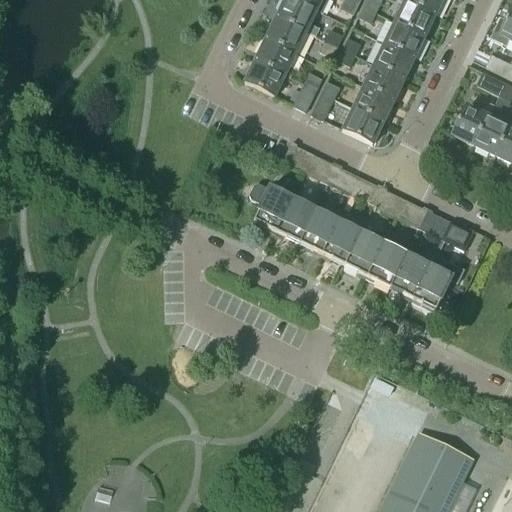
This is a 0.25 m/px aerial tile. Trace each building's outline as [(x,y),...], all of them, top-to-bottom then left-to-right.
[(314,41),(317,33),(308,28),(315,15),(285,0),(274,22),(304,37),(314,41)] [(321,18),(329,2),(328,0),(285,0),(315,15),(321,18)] [(375,17),(380,7),(367,0),(362,10),(375,17)] [(434,19),(443,0),(405,0),(404,5),(434,19)] [(351,20),(357,8),(345,2),(339,14),(351,20)] [(424,40),(434,19),(404,5),(393,26),(424,40)] [(370,29),(375,17),(362,10),(357,22),(370,29)] [(511,45),(511,17),(508,26),(501,23),(491,43),(506,50),(509,44),(511,45)] [(294,58),(304,37),(274,22),(264,43),(294,58)] [(413,62),(424,40),(393,26),(383,48),(413,62)] [(336,52),(341,41),(329,35),(324,46),(336,52)] [(288,82),(292,74),(287,72),(294,58),(264,43),(253,65),(283,80),(288,82)] [(354,61),(359,50),(346,44),(341,54),(354,61)] [(330,63),(336,52),(324,46),(318,57),(330,63)] [(402,84),(413,62),(383,48),(372,69),(402,84)] [(349,72),(354,61),(341,54),(336,65),(349,72)] [(508,83),(511,73),(511,68),(492,59),(485,72),(508,83)] [(272,102),(283,80),(253,65),(242,87),(272,102)] [(392,105),(402,84),(372,69),(362,91),(392,105)] [(499,102),(505,89),(482,78),(476,91),(499,102)] [(315,95),(320,85),(308,79),(303,89),(315,95)] [(332,103),(338,93),(325,87),(320,97),(332,103)] [(304,117),(315,95),(303,89),(292,112),(304,117)] [(510,107),(511,101),(511,92),(505,89),(499,102),(510,107)] [(382,127),(392,105),(362,91),(351,112),(382,127)] [(322,126),(332,103),(320,97),(309,120),(322,126)] [(490,121),(495,110),(486,106),(481,117),(468,110),(453,141),(475,151),(489,121),(490,121)] [(371,150),(382,127),(351,112),(341,135),(371,150)] [(511,131),(490,121),(489,121),(475,151),(497,161),(511,131)] [(511,129),(511,131),(497,161),(511,168),(511,129)] [(291,146),(281,165),(295,172),(295,151),(295,148),(291,146)] [(332,166),(295,148),(295,151),(295,172),(313,181),(330,168),(332,166)] [(330,168),(313,181),(326,188),(336,168),(332,166),(330,168)] [(336,168),(326,188),(340,195),(340,173),(341,170),(336,168)] [(377,188),(341,170),(340,173),(340,195),(358,203),(374,191),(377,188)] [(253,190),(248,200),(250,204),(260,208),(252,224),(275,236),(293,198),(285,193),(282,199),(268,192),(267,193),(258,188),(253,190)] [(374,191),(358,203),(371,210),(381,190),(377,188),(375,190),(374,191)] [(381,190),(371,210),(385,217),(385,195),(386,192),(381,190)] [(422,210),(386,192),(385,195),(385,217),(403,225),(420,212),(422,210)] [(293,198),(275,236),(298,247),(313,214),(300,208),(303,202),(293,198)] [(420,212),(403,225),(417,232),(426,213),(422,210),(420,212)] [(426,213),(417,232),(431,239),(431,218),(431,215),(426,213)] [(313,214),(298,247),(320,258),(339,220),(330,216),(327,221),(313,214)] [(467,233),(431,215),(431,218),(431,239),(448,248),(465,235),(467,233)] [(339,220),(320,258),(343,269),(359,237),(363,228),(340,217),(339,220)] [(465,235),(448,248),(463,255),(472,235),(467,233),(465,235)] [(359,237),(343,269),(366,280),(384,242),(375,238),(373,243),(359,237)] [(384,242),(366,280),(388,292),(404,259),(390,252),(393,247),(384,242)] [(404,259),(388,292),(411,303),(429,265),(420,260),(418,266),(404,259)] [(429,265),(411,303),(434,314),(448,285),(455,289),(463,274),(432,259),(429,265)] [(414,439),(378,511),(446,511),(459,485),(469,465),(414,439)] [(446,511),(463,511),(474,493),(459,485),(446,511)]
